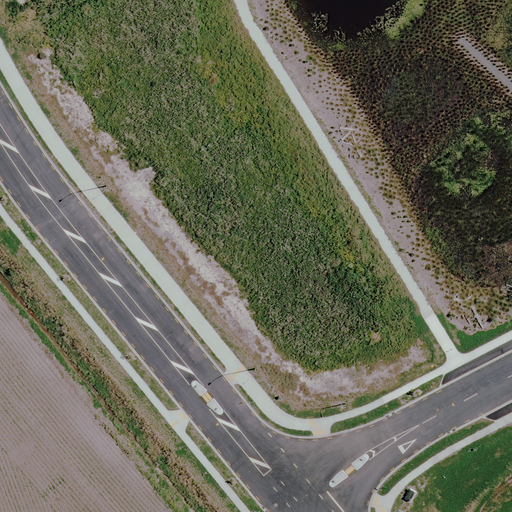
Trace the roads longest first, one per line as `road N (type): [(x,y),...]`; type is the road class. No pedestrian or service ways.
road 1 (residential): [(0,140),(146,334),(293,502)]
road 2 (residential): [(511,366),(293,502)]
